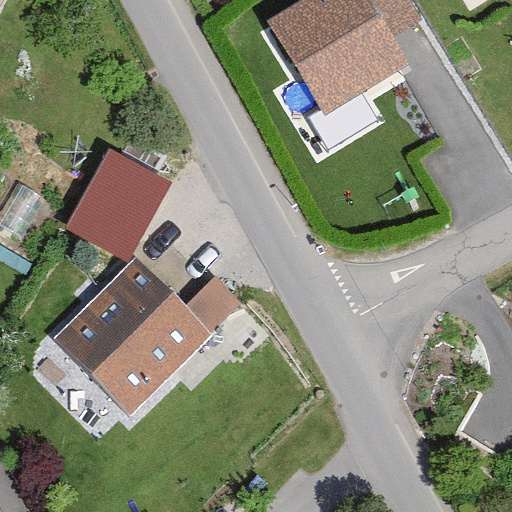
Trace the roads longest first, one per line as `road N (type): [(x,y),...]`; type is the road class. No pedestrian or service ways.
road 1 (unclassified): [(331,331),(146,0)]
road 2 (residential): [(331,331),(511,231)]
road 3 (unclassified): [(425,511),(331,331)]
